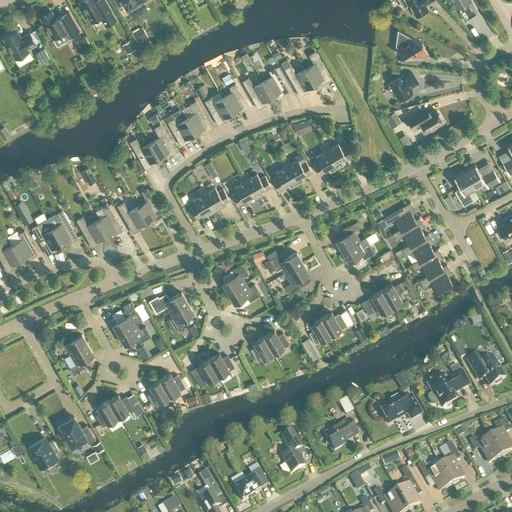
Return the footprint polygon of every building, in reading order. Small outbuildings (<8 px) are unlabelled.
[(79,0),(91,21),(101,16),(106,25),(115,19),(104,0),(79,0)] [(121,0),(127,8),(128,8),(129,11),(142,3),(140,0),(121,0)] [(399,0),(403,7),(409,4),(415,16),(428,9),(425,4),(432,0),(399,0)] [(52,36),(53,37),(64,31),(67,36),(79,29),(69,12),(61,17),(60,15),(55,18),(50,10),(40,16),(48,29),(46,30),(50,37),(52,36)] [(143,27),(133,32),(138,40),(147,35),(143,27)] [(421,57),(428,53),(422,42),(397,29),(395,45),(401,55),(401,62),(416,63),(417,57),(418,57),(420,56),(421,57)] [(21,37),(17,30),(3,38),(15,59),(29,51),(27,48),(36,43),(29,32),(21,37)] [(81,48),(89,43),(85,35),(76,40),(81,48)] [(135,47),(131,40),(124,44),(128,51),(135,47)] [(49,57),(44,48),(36,52),(42,62),(49,57)] [(275,59),(281,56),(278,50),(271,53),(275,59)] [(331,78),(320,59),(315,50),(308,54),(313,63),(304,68),(314,84),(319,80),(321,83),(331,78)] [(264,64),(272,59),(268,52),(260,57),(264,64)] [(314,84),(304,68),(296,73),(287,58),(280,61),(300,96),(309,90),(308,87),(314,84)] [(271,75),(262,80),(271,96),(277,93),(279,96),(288,90),(275,66),(268,70),(271,75)] [(418,82),(411,71),(403,76),(402,74),(389,82),(390,84),(389,85),(388,87),(391,92),(393,92),(394,91),(399,99),(412,92),(409,87),(418,82)] [(225,84),(233,80),(229,73),(222,77),(225,84)] [(271,96),(262,80),(253,85),(248,76),(242,80),(258,108),(267,102),(266,99),(271,96)] [(231,91),(222,96),(232,112),(237,109),(239,112),(249,106),(235,82),(228,86),(231,91)] [(201,97),(208,93),(204,84),(197,88),(201,97)] [(232,112),(222,96),(213,102),(211,96),(204,100),(218,124),(227,119),(226,116),(232,112)] [(194,112),(185,117),(194,133),(200,130),(202,133),(211,127),(195,100),(189,103),(194,112)] [(424,132),(443,121),(436,108),(429,112),(426,107),(406,118),(412,129),(420,124),(424,132)] [(401,121),(395,111),(385,117),(391,127),(401,121)] [(194,133),(185,117),(176,123),(171,113),(164,117),(181,145),(190,140),(188,137),(194,133)] [(152,126),(159,122),(155,115),(148,119),(152,126)] [(297,134),(312,129),(308,119),(293,125),(297,134)] [(159,136),(150,141),(159,157),(165,154),(166,157),(176,151),(160,123),(153,127),(159,136)] [(289,128),(281,126),(279,135),(287,137),(289,128)] [(159,157),(150,141),(141,146),(136,137),(129,141),(145,169),(155,163),(153,160),(159,157)] [(238,141),(239,142),(245,153),(251,149),(245,138),(238,141)] [(511,152),(511,157),(502,163),(509,174),(511,171),(511,141),(507,145),(511,152)] [(328,142),(324,144),(337,167),(345,163),(343,161),(352,155),(346,144),(340,147),(338,142),(330,146),(328,142)] [(337,167),(324,144),(320,146),(323,151),(315,155),(318,160),(313,163),(320,174),(328,169),(330,171),(337,167)] [(125,161),(130,158),(126,151),(121,154),(125,161)] [(288,158),(284,160),(297,183),(304,179),(303,176),(312,171),(305,160),(300,163),(297,158),(290,162),(288,158)] [(297,183),(284,160),(280,162),(282,167),(275,171),(278,176),(273,179),(279,190),(288,185),(289,187),(297,183)] [(210,162),(204,164),(208,170),(213,167),(210,162)] [(475,163),(464,169),(474,187),(480,184),(483,189),(500,180),(493,168),(482,175),(475,163)] [(89,184),(96,180),(89,166),(81,171),(89,184)] [(474,187),(464,169),(453,176),(460,187),(454,190),(463,206),(474,199),(468,190),(474,187)] [(247,172),(243,174),(256,198),(264,193),(262,191),(271,186),(265,174),(259,178),(257,173),(249,177),(247,172)] [(256,198),(243,174),(239,177),(242,181),(234,186),(237,190),(232,193),(238,205),(247,200),(249,202),(256,198)] [(505,189),(509,186),(506,180),(501,183),(505,189)] [(205,185),(201,188),(214,211),(222,206),(221,204),(229,199),(223,188),(218,191),(215,186),(208,190),(205,185)] [(146,200),(137,205),(146,221),(152,217),(154,220),(163,215),(147,187),(141,191),(146,200)] [(214,211),(201,188),(197,190),(200,195),(192,199),(195,204),(190,207),(197,218),(205,213),(207,215),(214,211)] [(16,204),(27,223),(35,218),(23,199),(16,204)] [(105,214),(96,219),(105,235),(111,232),(113,235),(122,229),(106,201),(100,205),(105,214)] [(146,221),(137,205),(128,210),(123,201),(117,205),(133,232),(142,227),(140,224),(146,221)] [(415,219),(412,213),(416,211),(410,201),(383,216),(387,223),(395,219),(400,228),(415,219)] [(78,237),(62,209),(55,213),(46,218),(52,227),(61,243),(66,239),(68,242),(78,237)] [(375,218),(382,214),(378,209),(372,213),(375,218)] [(511,236),(511,213),(502,219),(504,223),(498,227),(505,240),(511,236)] [(105,235),(96,219),(87,224),(82,215),(76,219),(92,247),(101,241),(99,238),(105,235)] [(424,235),(424,234),(421,228),(425,226),(419,216),(415,219),(400,228),(393,232),(396,238),(404,234),(409,243),(409,244),(424,235)] [(55,246),(61,243),(52,227),(46,218),(37,223),(31,227),(47,255),(56,249),(55,246)] [(381,229),(387,225),(382,218),(377,222),(381,229)] [(336,240),(342,250),(359,240),(354,230),(360,226),(357,220),(345,227),(348,233),(336,240)] [(11,243),(12,243),(21,259),(27,256),(28,259),(38,253),(24,229),(18,233),(16,231),(7,236),(11,243)] [(433,250),(430,244),(434,242),(428,232),(424,234),(424,235),(409,244),(409,243),(402,248),(405,254),(413,250),(418,259),(433,250)] [(363,246),(359,240),(342,250),(348,260),(360,253),(363,259),(375,252),(369,242),(363,246)] [(21,259),(12,243),(11,243),(3,248),(0,243),(0,258),(7,271),(17,265),(15,262),(21,259)] [(442,266),(439,260),(443,257),(437,248),(433,250),(418,259),(411,263),(414,270),(422,265),(427,274),(427,275),(442,266)] [(506,259),(511,255),(507,249),(502,252),(506,259)] [(255,261),(265,257),(262,251),(252,254),(255,261)] [(285,272),(302,262),(296,251),(284,258),(281,253),(269,260),(276,270),(282,267),(285,272)] [(296,279),(308,272),(302,262),(285,272),(291,282),(285,285),(288,291),(299,284),(296,279)] [(242,263),(231,269),(234,275),(222,282),(228,292),(245,282),(242,276),(248,273),(242,263)] [(446,263),(442,266),(427,275),(427,274),(419,279),(424,288),(432,283),(439,295),(443,293),(440,288),(452,282),(448,275),(452,273),(446,263)] [(248,287),(245,282),(228,292),(234,302),(246,295),(249,301),(261,294),(254,283),(248,287)] [(391,283),(381,289),(391,306),(407,297),(398,282),(393,285),(391,283)] [(412,288),(408,290),(412,298),(417,295),(412,288)] [(391,306),(381,289),(371,295),(374,301),(369,304),(375,315),(391,306)] [(187,301),(181,291),(169,298),(166,292),(158,296),(157,295),(148,300),(156,312),(166,306),(170,311),(187,301)] [(495,311),(502,306),(498,300),(491,304),(495,311)] [(193,312),(187,301),(170,311),(173,316),(166,320),(173,331),(184,324),(181,319),(193,312)] [(113,323),(119,333),(136,323),(132,318),(136,315),(134,311),(136,310),(133,304),(121,311),(124,316),(113,323)] [(358,309),(363,318),(369,315),(364,306),(358,309)] [(331,311),(321,317),(331,334),(347,325),(339,312),(334,315),(331,311)] [(331,334),(321,317),(311,323),(314,329),(309,332),(315,343),(331,334)] [(373,333),(377,325),(372,322),(368,329),(373,333)] [(139,329),(136,323),(119,333),(125,344),(137,337),(140,342),(151,335),(145,325),(139,329)] [(361,340),(367,337),(361,326),(355,330),(361,340)] [(277,335),(274,329),(263,335),(273,352),(289,343),(283,332),(277,335)] [(66,335),(55,341),(58,347),(59,346),(60,349),(65,350),(67,348),(70,353),(87,343),(81,333),(69,340),(66,335)] [(161,335),(156,338),(161,348),(167,344),(161,335)] [(273,352),(263,335),(253,341),(257,347),(251,350),(258,361),(273,352)] [(308,338),(302,341),(307,349),(313,346),(308,338)] [(452,347),(460,360),(466,357),(462,350),(465,348),(461,342),(452,347)] [(93,354),(87,343),(70,353),(76,364),(70,367),(73,373),(84,366),(81,361),(93,354)] [(148,343),(141,345),(145,356),(152,353),(148,343)] [(219,375),(234,366),(228,355),(222,358),(219,352),(209,358),(219,375)] [(485,381),(490,388),(493,386),(496,386),(501,384),(501,381),(505,379),(493,357),(484,363),(479,355),(466,362),(473,373),(472,374),(478,385),(485,381)] [(200,386),(219,375),(209,358),(198,364),(202,370),(193,375),(200,386)] [(169,396),(185,386),(179,375),(173,378),(170,372),(159,378),(169,396)] [(443,377),(428,385),(434,395),(429,398),(429,400),(432,406),(434,406),(439,404),(442,409),(456,401),(453,395),(469,386),(461,373),(446,382),(443,377)] [(153,405),(169,396),(159,378),(149,384),(153,391),(146,394),(153,405)] [(409,389),(403,378),(395,382),(402,393),(409,389)] [(79,395),(83,391),(78,383),(73,386),(79,395)] [(203,403),(211,400),(208,391),(200,394),(203,403)] [(118,417),(133,408),(127,396),(122,400),(118,394),(108,400),(118,417)] [(188,405),(198,402),(195,394),(185,397),(188,405)] [(407,415),(411,421),(421,415),(411,398),(404,402),(401,396),(379,409),(388,425),(400,418),(401,419),(407,415)] [(102,426),(118,417),(108,400),(97,406),(101,412),(96,415),(102,426)] [(59,424),(71,446),(74,444),(75,446),(81,443),(80,441),(86,438),(88,442),(95,439),(86,424),(80,427),(74,415),(59,424)] [(496,434),(490,438),(501,458),(508,454),(507,454),(511,451),(511,448),(504,435),(511,432),(503,419),(494,425),(496,429),(496,434)] [(331,447),(334,452),(347,445),(346,443),(358,436),(349,421),(340,426),(334,424),(332,430),(324,435),(327,440),(326,446),(331,447)] [(302,449),(296,438),(292,431),(281,438),(288,451),(286,452),(286,453),(287,454),(281,457),(291,474),(288,476),(288,477),(305,467),(296,452),(302,449)] [(53,453),(59,450),(52,439),(47,442),(44,437),(29,446),(41,466),(44,464),(46,465),(48,465),(51,463),(53,461),(52,460),(56,457),(53,453)] [(501,458),(490,438),(483,442),(479,439),(475,441),(474,439),(469,442),(475,452),(480,449),(489,465),(495,461),(495,462),(501,458)] [(97,451),(103,448),(99,441),(93,445),(97,451)] [(141,453),(146,450),(142,443),(137,446),(141,453)] [(447,463),(440,466),(452,486),(458,483),(458,482),(464,479),(455,464),(460,461),(450,443),(445,446),(450,456),(446,458),(447,463)] [(407,459),(413,456),(410,450),(404,453),(407,459)] [(384,468),(399,461),(396,453),(380,460),(384,468)] [(452,486),(440,466),(434,470),(430,467),(426,469),(423,464),(417,467),(425,481),(431,478),(440,493),(445,490),(452,486)] [(403,488),(396,492),(408,511),(414,508),(420,504),(411,489),(416,486),(406,469),(401,472),(406,481),(402,483),(403,488)] [(242,502),(261,492),(258,486),(266,481),(260,470),(246,478),(245,481),(246,483),(235,489),(242,502)] [(366,470),(360,474),(366,483),(372,479),(366,470)] [(205,489),(208,488),(212,494),(200,501),(206,511),(218,511),(216,509),(220,507),(221,510),(227,506),(207,472),(198,477),(205,489)] [(353,485),(359,482),(355,476),(349,479),(353,485)] [(179,477),(170,481),(174,488),(182,484),(179,477)] [(407,511),(408,511),(396,492),(390,496),(386,493),(382,495),(379,489),(373,492),(382,506),(386,503),(391,511),(407,511)] [(318,505),(323,502),(320,496),(315,499),(318,505)] [(162,506),(165,511),(173,511),(181,508),(175,498),(162,506)] [(359,511),(373,511),(365,498),(360,501),(363,507),(360,509),(359,511)]
